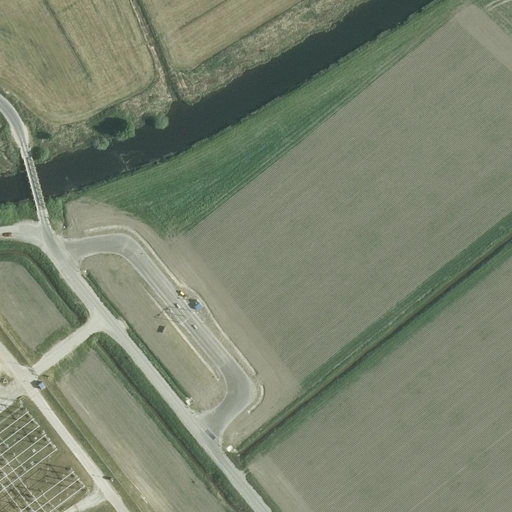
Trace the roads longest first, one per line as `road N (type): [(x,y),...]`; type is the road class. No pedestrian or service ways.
road 1 (unclassified): [(44,233),(251,511)]
road 2 (unclassified): [(0,103),(19,130),(44,233)]
